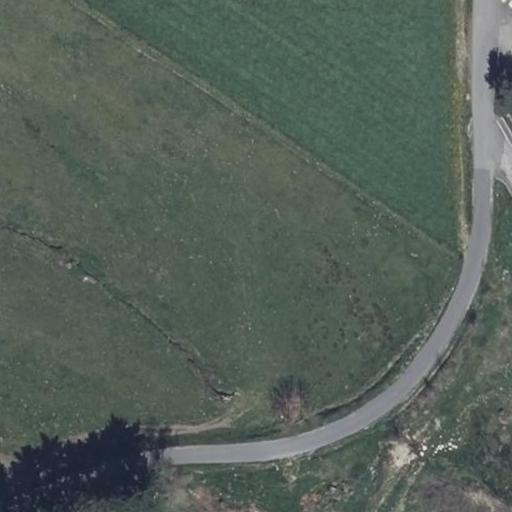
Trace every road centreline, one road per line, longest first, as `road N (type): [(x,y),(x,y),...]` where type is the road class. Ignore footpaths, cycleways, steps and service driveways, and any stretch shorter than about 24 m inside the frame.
road 1 (residential): [(484,131),(482,222),(471,274),(416,373),(388,401),(315,443),(128,463),(9,511)]
road 2 (residential): [(483,0),(484,131)]
